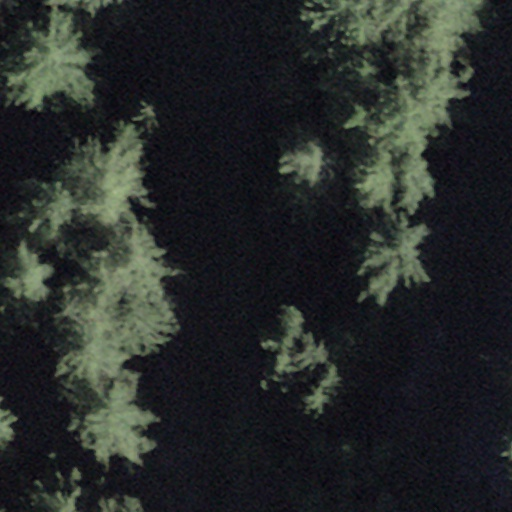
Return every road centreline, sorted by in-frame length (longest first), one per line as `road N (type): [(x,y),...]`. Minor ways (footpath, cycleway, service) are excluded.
road 1 (track): [(206,511),(224,239),(201,0)]
road 2 (track): [(511,132),(491,295),(428,511)]
